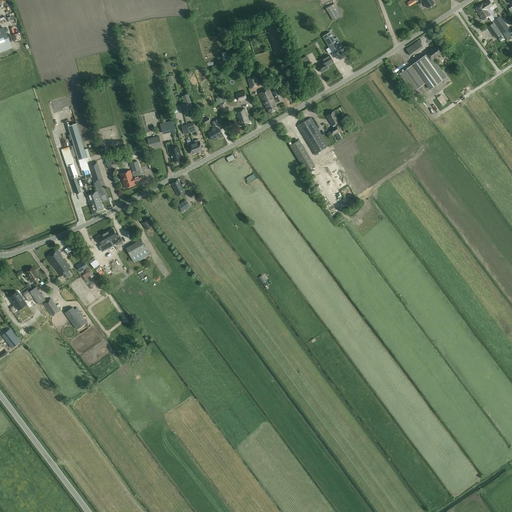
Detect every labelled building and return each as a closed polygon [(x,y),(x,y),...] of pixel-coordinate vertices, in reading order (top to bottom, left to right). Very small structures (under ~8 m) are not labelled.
[(419,0),(421,2),(422,1),(426,8),(434,3),(431,0),(419,0)] [(488,0),(480,5),(483,10),(484,9),(487,13),(489,12),(491,15),(494,20),(493,21),(496,26),(502,34),(506,40),(511,36),(507,30),(509,29),(500,16),(498,17),(495,13),(494,14),(492,10),(495,8),(493,6),(488,0)] [(326,8),(333,21),(342,16),(334,3),(326,8)] [(483,10),(480,5),(475,9),(483,20),(491,15),(489,12),(487,13),(484,9),(483,10)] [(502,34),(496,26),(490,30),(496,38),(500,35),(502,39),(504,37),(502,34)] [(0,29),(0,52),(10,48),(10,47),(14,45),(7,27),(0,29)] [(329,53),(331,52),(333,54),(344,48),(337,37),(334,39),(330,32),(322,36),(323,37),(320,38),(329,53)] [(21,40),(18,33),(12,35),(15,42),(21,40)] [(281,53),(278,35),(270,37),(270,39),(275,38),(276,47),(273,48),(275,54),(281,53)] [(411,56),(423,47),(418,40),(406,49),(411,56)] [(254,64),(251,53),(249,53),(247,43),(243,44),(249,65),(254,64)] [(399,74),(412,92),(426,82),(430,89),(447,77),(435,61),(434,62),(432,59),(441,53),(436,46),(430,50),(426,52),(427,54),(399,74)] [(324,61),(324,62),(317,66),(321,72),(328,68),(326,66),(333,62),(330,57),(324,61)] [(260,85),(257,76),(247,79),(250,88),(260,85)] [(276,100),(275,100),(272,94),(269,89),(259,94),(265,106),(268,113),(278,108),(275,103),(283,100),(277,89),(272,92),(276,100)] [(244,91),(236,93),(237,99),(245,98),(244,91)] [(191,103),(188,94),(182,96),(185,105),(191,103)] [(228,111),(225,102),(219,104),(222,113),(228,111)] [(250,122),(245,109),(235,112),(240,125),(250,122)] [(334,124),(340,121),(337,116),(337,117),(334,111),(326,115),(333,125),(334,127),(330,129),(333,134),(339,131),(336,126),(334,124)] [(311,117),(297,126),(314,154),(328,146),(311,117)] [(220,124),(217,119),(211,123),(214,127),(220,124)] [(78,160),(87,157),(76,123),(67,126),(78,160)] [(221,134),(218,128),(208,134),(212,140),(221,134)] [(150,150),(162,147),(159,136),(147,139),(150,150)] [(198,139),(193,141),(197,152),(203,150),(199,142),(198,139)] [(290,145),(305,171),(314,166),(298,140),(290,145)] [(197,152),(193,141),(187,143),(188,146),(191,154),(197,152)] [(182,159),(178,146),(170,149),(173,162),(182,159)] [(75,164),(69,147),(61,149),(77,194),(81,192),(76,177),(78,176),(74,164),(75,164)] [(103,180),(97,161),(88,165),(94,183),(103,180)] [(132,172),(139,170),(140,170),(138,161),(130,163),(132,172)] [(335,180),(341,177),(334,163),(328,166),(335,180)] [(130,170),(120,174),(125,188),(135,185),(134,182),(139,181),(142,180),(139,170),(132,172),(132,173),(131,174),(130,170)] [(249,180),(254,176),(250,170),(245,174),(249,180)] [(342,177),(336,180),(346,199),(352,196),(342,177)] [(185,192),(178,180),(172,184),(179,196),(185,192)] [(97,191),(87,195),(93,212),(103,208),(97,191)] [(183,212),(190,206),(185,199),(178,205),(183,212)] [(153,226),(147,219),(142,223),(147,230),(153,226)] [(114,229),(101,236),(105,244),(106,245),(102,248),(105,252),(111,248),(107,242),(110,241),(113,246),(122,240),(121,237),(120,236),(119,234),(117,235),(114,229)] [(141,239),(126,248),(134,262),(149,254),(141,239)] [(57,250),(47,257),(60,277),(71,269),(57,250)] [(92,272),(82,258),(79,260),(80,262),(75,265),(81,273),(85,270),(87,272),(82,276),(86,281),(92,277),(89,273),(92,272)] [(165,276),(169,273),(159,259),(155,262),(165,276)] [(33,267),(26,272),(33,281),(40,276),(33,267)] [(46,300),(36,287),(29,292),(39,305),(46,300)] [(14,295),(10,298),(11,299),(11,300),(11,301),(12,303),(14,305),(14,304),(15,306),(16,307),(20,304),(24,301),(24,302),(25,301),(26,300),(25,298),(23,296),(21,298),(19,295),(17,293),(14,295)] [(44,304),(52,316),(60,311),(51,298),(44,304)] [(65,313),(76,330),(87,322),(77,307),(74,309),(73,307),(65,313)] [(6,332),(2,335),(7,341),(12,347),(16,344),(20,341),(15,334),(11,328),(6,332)]
